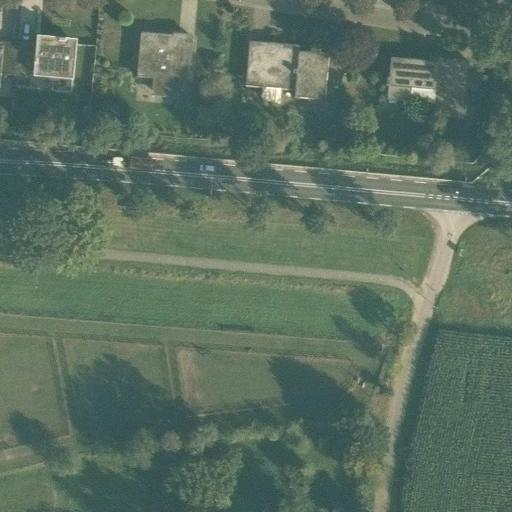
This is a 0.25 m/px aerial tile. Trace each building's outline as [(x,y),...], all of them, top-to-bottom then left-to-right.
[(191,94),(190,100),(192,100),(194,73),(190,73),(193,37),(141,33),(137,78),(153,79),(152,90),(153,91),(153,97),(154,97),(155,91),(191,94)] [(16,49),(14,76),(29,77),(29,72),(73,76),(75,43),(66,42),(66,40),(59,40),(59,41),(40,39),(38,51),(16,49)] [(249,42),(247,74),(246,87),(262,88),(261,97),(266,102),(276,103),(280,99),(281,91),(295,92),(294,99),(325,102),(328,55),(299,52),(300,47),(249,42)] [(14,76),(16,49),(0,47),(0,84),(1,75),(14,76)] [(387,87),(388,87),(387,101),(410,103),(411,89),(436,91),(434,116),(464,119),(469,62),(438,59),(438,63),(391,59),(387,87)] [(190,469),(191,498),(204,497),(203,469),(190,469)] [(289,488),(305,488),(305,473),(290,473),(289,488)]
